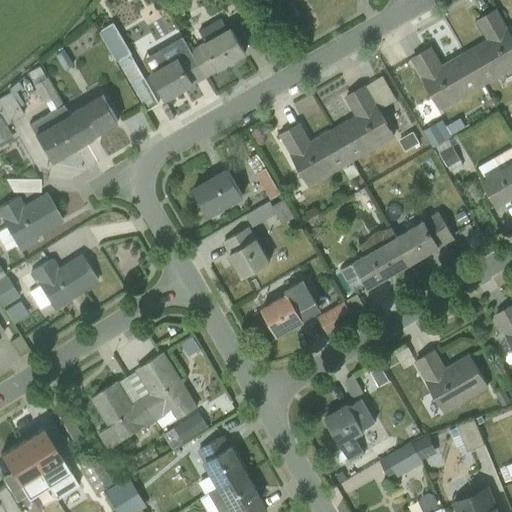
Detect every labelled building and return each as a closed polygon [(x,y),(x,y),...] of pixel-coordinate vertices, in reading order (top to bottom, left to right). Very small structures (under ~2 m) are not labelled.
[(138,0),(89,0),(86,4),(112,29),(138,0)] [(488,40),(465,53),(483,85),(511,69),(511,37),(496,10),(477,21),(488,40)] [(204,39),(187,50),(203,77),(240,55),(220,20),(200,31),(204,39)] [(144,60),(166,98),(203,77),(187,50),(181,39),(144,60)] [(408,60),(438,111),(483,85),(465,53),(440,67),(429,48),(408,60)] [(35,132),(52,161),(82,143),(66,115),(38,68),(25,76),(52,122),(35,132)] [(356,116),(332,130),(350,162),(394,137),(366,87),(346,98),(356,116)] [(66,115),(82,143),(117,123),(100,95),(66,115)] [(0,124),(8,121),(0,105),(0,124)] [(424,120),(411,126),(420,143),(433,136),(424,120)] [(279,136),(308,186),(350,162),(332,130),(310,142),(300,124),(279,136)] [(511,197),(511,149),(481,168),(486,178),(483,179),(498,205),(511,197)] [(194,187),(210,215),(241,198),(225,169),(194,187)] [(0,190),(27,191),(27,178),(0,177),(0,190)] [(0,229),(0,243),(6,253),(61,221),(45,193),(22,206),(17,197),(0,207),(0,218),(4,227),(0,229)] [(396,238),(410,263),(454,238),(439,214),(396,238)] [(410,263),(396,238),(353,262),(367,287),(410,263)] [(254,240),(229,254),(242,277),(267,262),(254,240)] [(31,271),(53,308),(97,282),(81,254),(57,269),(51,259),(31,271)] [(298,288),(261,307),(275,335),(313,315),(298,288)] [(511,308),(496,317),(511,346),(511,308)] [(435,352),(415,362),(442,413),(487,388),(469,355),(444,369),(435,352)] [(163,353),(127,375),(156,423),(160,430),(197,408),(163,353)] [(330,373),(339,395),(378,379),(370,357),(330,373)] [(156,423),(127,375),(89,398),(107,427),(96,434),(107,452),(156,423)] [(359,398),(325,417),(349,460),(363,452),(355,438),(375,426),(359,398)] [(448,420),(456,442),(467,437),(459,416),(448,420)] [(43,429),(20,442),(46,483),(67,469),(43,429)] [(426,456),(419,435),(377,448),(384,469),(426,456)] [(207,496),(245,475),(223,436),(196,451),(211,477),(200,483),(207,496)] [(46,483),(20,442),(0,454),(26,494),(46,483)] [(97,511),(74,474),(59,483),(77,511),(97,511)] [(265,511),(245,475),(207,496),(200,500),(207,511),(265,511)] [(110,477),(95,490),(112,511),(123,511),(132,505),(110,477)] [(0,506),(3,511),(20,511),(3,485),(0,487),(0,506)] [(497,511),(487,488),(454,503),(458,511),(497,511)] [(421,489),(411,491),(414,507),(425,505),(421,489)] [(405,496),(395,503),(400,511),(407,511),(413,509),(405,496)]
